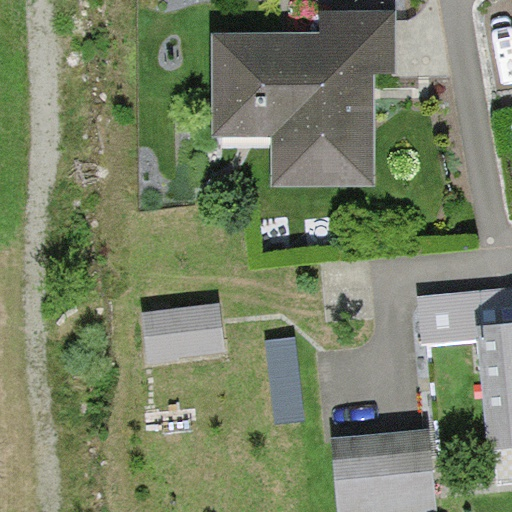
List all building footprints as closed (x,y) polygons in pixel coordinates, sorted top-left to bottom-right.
[(324,34),(216,35),(217,139),(280,139),(281,183),(371,183),(370,69),(397,69),(396,17),(324,17),(324,34)] [(220,303),(144,314),(151,363),(227,352),(220,303)] [(511,327),(478,330),(489,453),(511,450),(511,327)] [(308,420),(305,339),(277,340),(279,421),(308,420)] [(436,511),(431,453),(335,462),(339,511),(436,511)]
